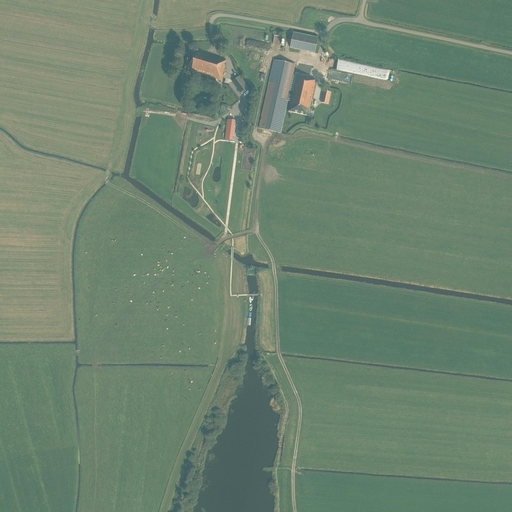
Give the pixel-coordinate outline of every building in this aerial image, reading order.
[(293,33),(290,49),(315,54),(318,38),(293,33)] [(202,74),(202,75),(206,76),(206,75),(211,76),(210,78),(215,79),(214,83),(219,85),(221,81),(226,66),(225,66),(226,60),(203,53),(203,54),(198,53),(198,54),(190,51),(188,59),(188,58),(187,61),(185,69),(186,69),(185,70),(197,74),(198,73),(202,74)] [(295,65),(274,60),(259,129),(281,134),(288,101),(290,101),(288,112),(308,116),(308,115),(309,116),(310,112),(309,112),(316,81),(311,80),(311,79),(296,76),(292,92),(289,91),(295,65)] [(378,68),(377,77),(386,78),(387,69),(378,68)] [(326,71),(325,77),(348,80),(349,74),(326,71)] [(232,82),(241,95),(249,89),(240,76),(232,82)] [(331,93),(324,91),(321,103),(329,104),(331,93)]
